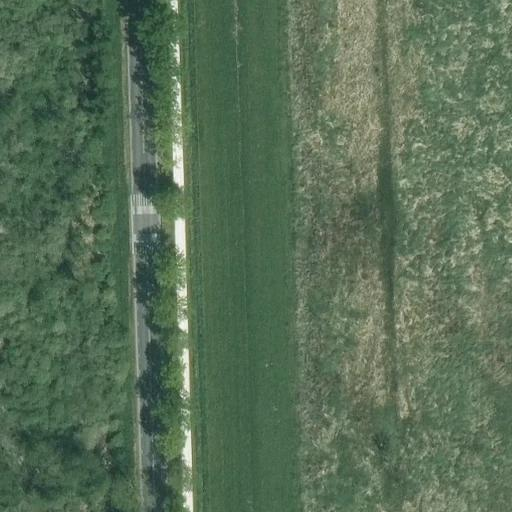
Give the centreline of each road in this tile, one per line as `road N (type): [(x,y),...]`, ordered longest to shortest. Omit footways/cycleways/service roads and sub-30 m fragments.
road 1 (primary): [(142,187),(152,511)]
road 2 (primary): [(142,187),(135,0)]
